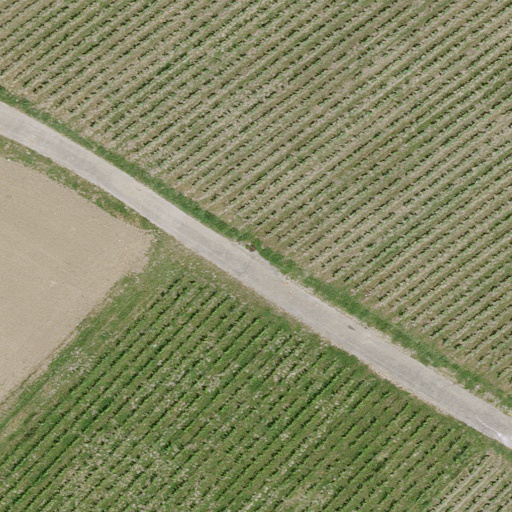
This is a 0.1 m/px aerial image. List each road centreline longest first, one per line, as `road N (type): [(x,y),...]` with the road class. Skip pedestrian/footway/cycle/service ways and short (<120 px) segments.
road 1 (track): [(511,429),(0,113)]
road 2 (track): [(0,435),(196,233)]
